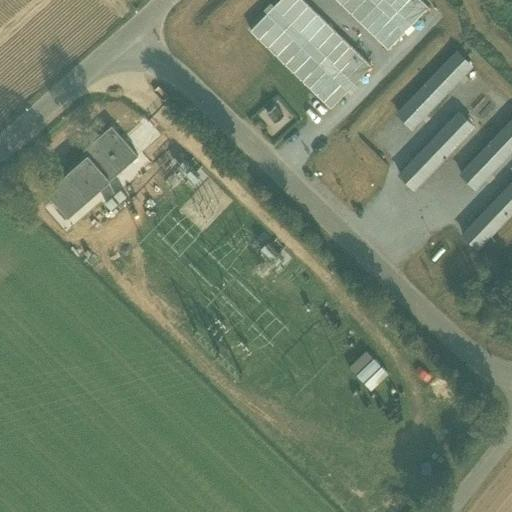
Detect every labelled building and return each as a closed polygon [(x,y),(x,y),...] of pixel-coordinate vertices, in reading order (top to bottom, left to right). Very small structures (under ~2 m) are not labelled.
[(456,50),(395,113),(411,129),(473,66),(456,50)] [(277,124),(284,117),(274,107),(267,114),(277,124)] [(458,111),(397,175),(413,191),(475,128),(458,111)] [(511,118),(458,174),(475,190),(511,151),(511,118)] [(87,155),(109,181),(138,156),(111,126),(83,151),(87,155)] [(87,155),(45,191),(68,217),(109,181),(87,155)] [(511,180),(460,234),(477,250),(511,213),(511,180)] [(364,348),(347,365),(370,389),(388,373),(364,348)]
